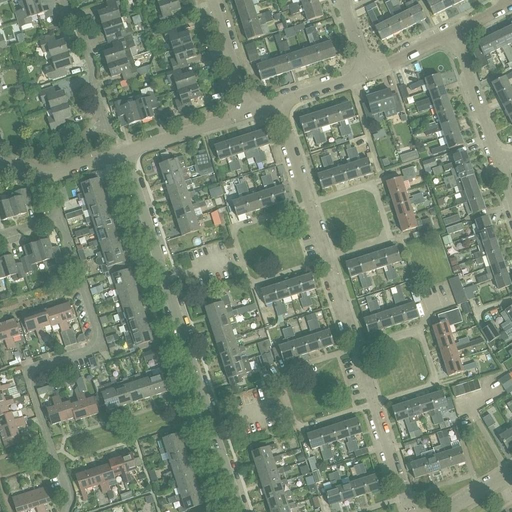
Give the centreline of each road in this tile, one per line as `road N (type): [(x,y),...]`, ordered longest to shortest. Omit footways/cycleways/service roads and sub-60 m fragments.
road 1 (residential): [(407,511),(278,102)]
road 2 (tertiary): [(243,511),(125,151)]
road 3 (residential): [(66,511),(71,495),(63,469),(27,391),(29,373),(86,355),(94,339),(59,219)]
road 4 (residential): [(88,134),(103,122),(100,103),(65,0)]
road 5 (residential): [(497,169),(454,31)]
road 6 (tertiary): [(125,151),(247,112)]
